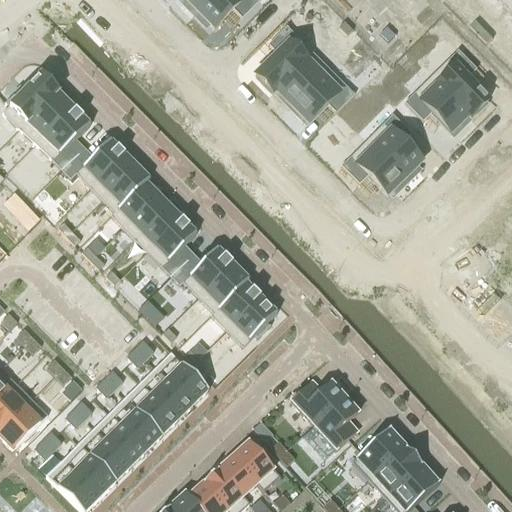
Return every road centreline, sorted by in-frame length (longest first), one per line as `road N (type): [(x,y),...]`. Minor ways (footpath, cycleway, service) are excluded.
road 1 (residential): [(0,80),(37,44),(320,333)]
road 2 (residential): [(145,0),(385,243)]
road 3 (residential): [(135,511),(320,333)]
road 4 (residential): [(320,333),(479,511)]
road 5 (residential): [(385,243),(511,379)]
road 6 (residential): [(385,243),(511,116)]
